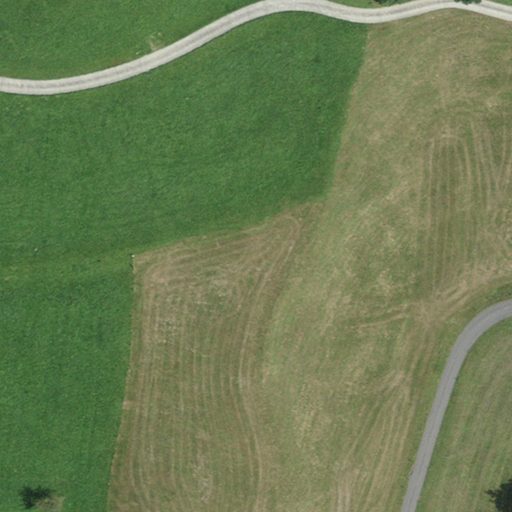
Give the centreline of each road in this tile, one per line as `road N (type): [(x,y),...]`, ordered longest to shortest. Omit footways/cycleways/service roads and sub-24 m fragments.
road 1 (track): [(0,84),(60,85),(129,69),(271,6),(364,15),(444,1),(511,13)]
road 2 (unclassified): [(511,308),(477,325),(462,345),(409,511)]
